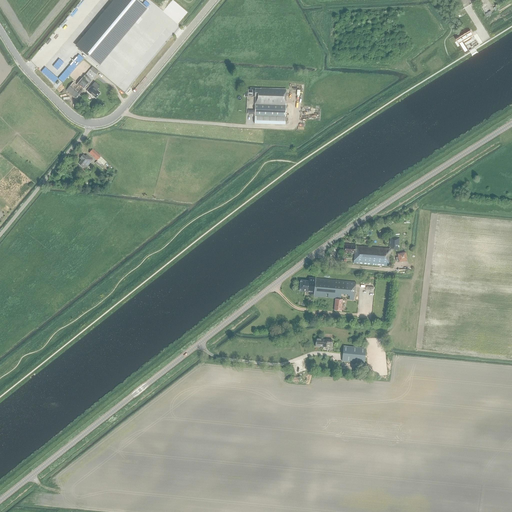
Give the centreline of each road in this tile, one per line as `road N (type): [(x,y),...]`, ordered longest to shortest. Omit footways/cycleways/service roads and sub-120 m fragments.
road 1 (tertiary): [(0,500),(318,252),(511,123)]
road 2 (unclassified): [(213,0),(121,110),(90,123)]
road 3 (unclassified): [(0,236),(90,123)]
road 4 (unclassified): [(90,123),(68,113),(19,63),(0,30)]
